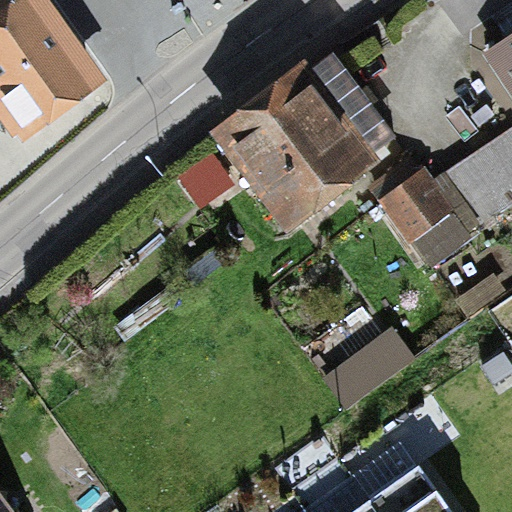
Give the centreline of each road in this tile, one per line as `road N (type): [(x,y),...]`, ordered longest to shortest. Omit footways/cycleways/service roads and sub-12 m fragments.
road 1 (tertiary): [(0,279),(135,156),(356,0)]
road 2 (residential): [(462,121),(418,55),(502,0)]
